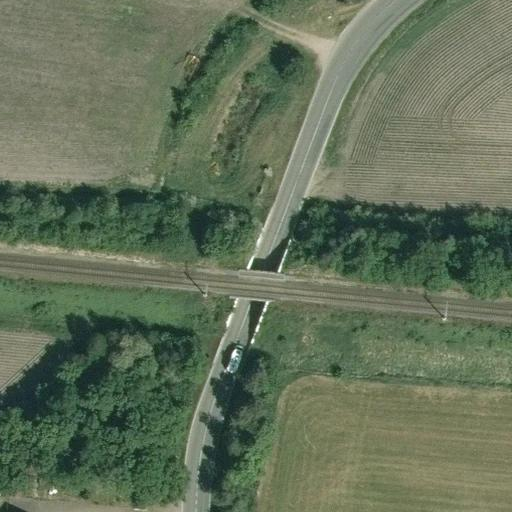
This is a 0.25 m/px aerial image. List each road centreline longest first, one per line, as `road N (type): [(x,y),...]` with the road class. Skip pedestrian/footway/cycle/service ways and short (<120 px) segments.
road 1 (tertiary): [(238,335),(340,66),(399,0)]
road 2 (tertiary): [(238,335),(209,412),(195,511)]
